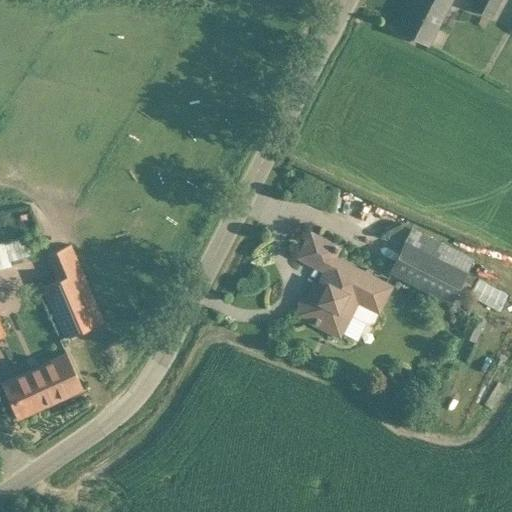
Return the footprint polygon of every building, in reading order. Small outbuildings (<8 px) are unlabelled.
[(415,0),(402,28),(435,44),(457,0),(415,0)] [(505,0),(462,0),(462,1),(495,20),(505,0)] [(466,257),(404,227),(383,270),(445,300),(466,257)] [(342,244),(314,229),(299,257),(319,268),(295,313),(342,337),(361,301),(380,310),(394,282),(338,253),(342,244)] [(14,234),(0,235),(0,274),(20,272),(14,234)] [(30,279),(48,334),(87,321),(61,239),(34,248),(43,275),(30,279)] [(460,312),(451,330),(464,336),(473,318),(460,312)] [(450,353),(459,335),(449,330),(440,348),(450,353)] [(466,342),(457,358),(472,366),(481,350),(466,342)] [(21,415),(89,387),(74,349),(6,378),(21,415)]
